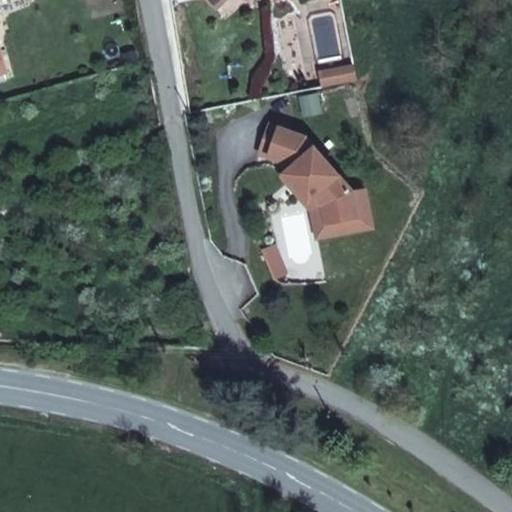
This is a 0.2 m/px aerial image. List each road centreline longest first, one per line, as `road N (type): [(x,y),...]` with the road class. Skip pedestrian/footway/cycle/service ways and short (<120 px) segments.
road 1 (unclassified): [(511,510),(434,454),(270,367),(235,334),(202,247),(150,0)]
road 2 (secondary): [(366,511),(220,441),(0,387)]
